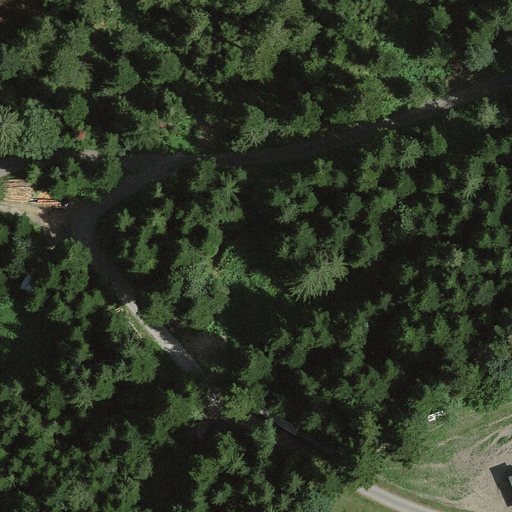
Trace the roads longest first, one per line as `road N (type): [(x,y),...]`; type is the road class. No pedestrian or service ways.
road 1 (track): [(421,511),(288,445),(214,389),(104,270),(84,222),(102,200),(173,164),(263,158),(323,143),(511,75)]
road 2 (track): [(0,169),(56,159),(173,164)]
